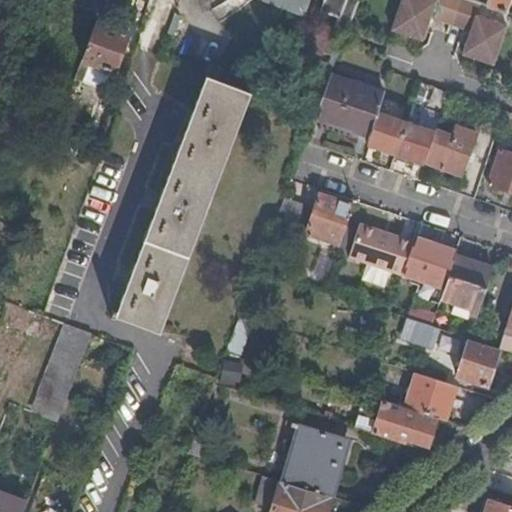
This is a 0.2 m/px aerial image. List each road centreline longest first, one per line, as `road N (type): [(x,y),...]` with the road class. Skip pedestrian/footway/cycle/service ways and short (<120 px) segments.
road 1 (residential): [(295,153),(511,229)]
road 2 (residential): [(511,417),(399,511)]
